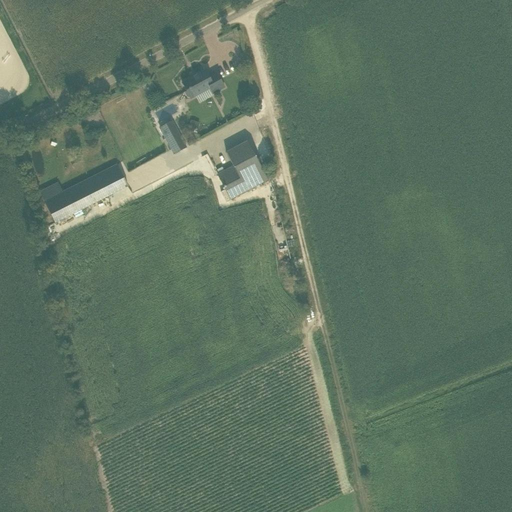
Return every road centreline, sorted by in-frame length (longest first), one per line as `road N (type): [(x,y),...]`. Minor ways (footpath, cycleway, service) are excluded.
road 1 (track): [(369,511),(246,10)]
road 2 (unclassified): [(0,138),(265,0)]
